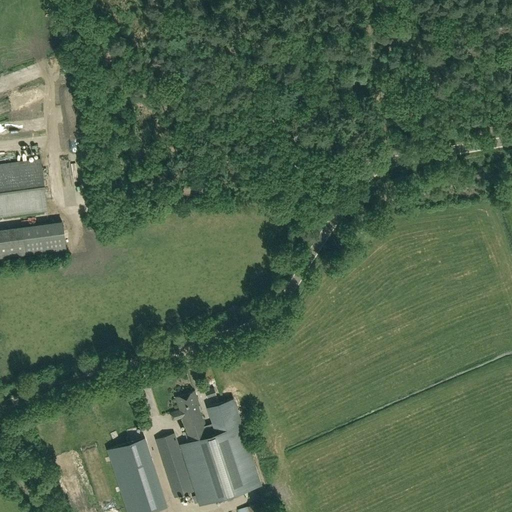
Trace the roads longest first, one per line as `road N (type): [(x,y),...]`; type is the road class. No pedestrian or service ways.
road 1 (unclassified): [(0,407),(253,324),(276,307),(368,174),(402,158),(511,140)]
road 2 (track): [(383,165),(74,207)]
